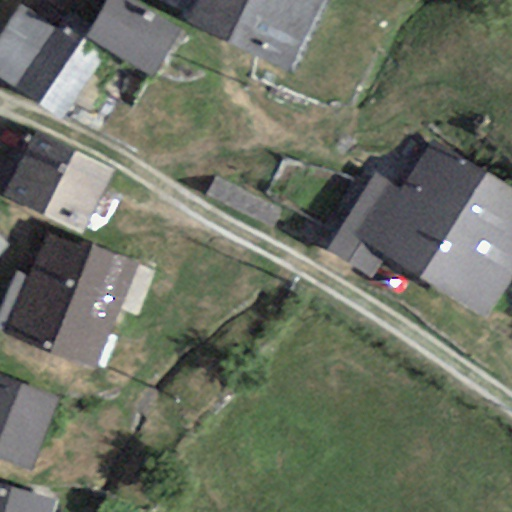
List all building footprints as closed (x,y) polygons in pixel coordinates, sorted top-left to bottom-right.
[(177,26),(134,0),(103,0),(85,30),(151,70),(177,26)] [(322,0),(194,0),(187,16),(290,66),(322,0)] [(98,52),(13,2),(0,24),(0,74),(62,111),(98,52)] [(115,169),(34,130),(4,193),(84,232),(115,169)] [(404,189),(371,168),(324,240),(373,271),(386,251),(480,313),(511,263),(511,196),(433,145),(404,189)] [(136,266),(52,229),(9,328),(92,364),(136,266)] [(0,257),(9,248),(0,239),(0,257)] [(58,394),(0,372),(0,451),(31,463),(58,394)] [(50,511),(54,500),(0,483),(0,511),(50,511)]
